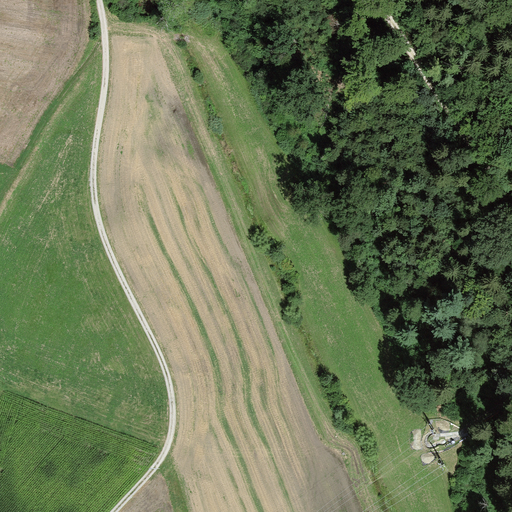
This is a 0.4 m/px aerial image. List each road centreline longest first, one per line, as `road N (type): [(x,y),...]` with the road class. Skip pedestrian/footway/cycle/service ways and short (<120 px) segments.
road 1 (track): [(101,0),(107,57),(95,197),(110,254),(155,344),(174,417),(167,447),(110,511)]
road 2 (track): [(376,0),(511,211)]
